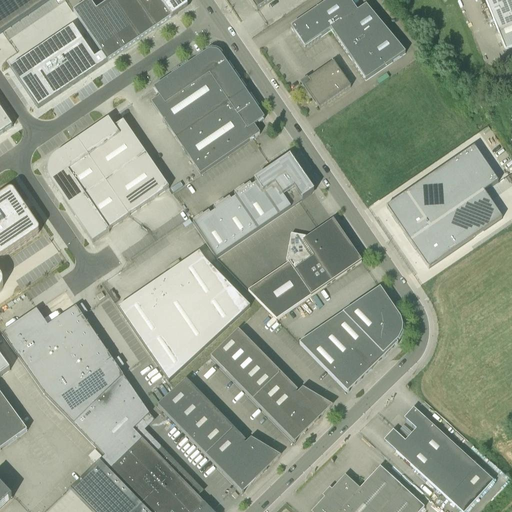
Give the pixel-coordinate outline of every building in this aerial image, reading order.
[(188,8),(185,4),(182,0),(112,0),(96,11),(90,1),(73,12),(108,63),(188,8)] [(249,0),(257,12),(274,0),(249,0)] [(405,54),(366,7),(358,13),(348,0),(332,0),(291,28),(305,49),(331,31),(365,81),(366,82),(405,54)] [(511,0),(484,0),(498,32),(505,51),(511,48),(511,0)] [(73,27),(11,69),(38,110),(108,63),(102,54),(95,59),(73,27)] [(264,120),(220,56),(219,55),(218,54),(217,53),(216,53),(215,52),(214,52),(213,52),(211,52),(210,52),(209,52),(208,53),(207,53),(142,98),(148,106),(141,110),(188,179),(191,183),(260,136),(254,126),(264,120)] [(320,110),(351,88),(334,64),(308,81),(311,84),(305,88),(320,110)] [(0,136),(13,127),(0,108),(0,136)] [(53,182),(64,199),(62,200),(74,217),(76,216),(87,232),(85,234),(92,244),(109,233),(108,231),(169,190),(123,123),(114,129),(108,121),(92,132),(93,134),(58,158),(57,159),(54,161),(52,164),(51,167),(50,171),(50,175),(51,178),(53,182)] [(503,219),(484,193),(499,183),(474,148),(386,208),(429,270),(503,219)] [(257,184),(280,217),(314,194),(290,158),(255,182),(257,184)] [(2,177),(0,178),(0,194),(9,188),(2,177)] [(258,232),(280,217),(257,184),(252,187),(250,185),(234,196),(236,198),(258,232)] [(0,259),(1,259),(2,258),(37,235),(38,233),(39,232),(39,231),(38,229),(25,209),(26,208),(26,207),(26,206),(25,205),(24,205),(23,205),(22,205),(14,194),(13,193),(12,192),(11,192),(10,192),(9,193),(0,199),(0,259)] [(238,246),(258,232),(236,198),(231,202),(230,199),(213,210),(215,212),(238,246)] [(217,260),(238,246),(215,212),(210,216),(209,213),(193,224),(217,260)] [(362,263),(333,222),(309,238),(291,235),(286,261),(289,264),(248,292),(263,307),(277,321),(362,263)] [(206,263),(200,254),(118,310),(169,384),(251,309),(206,263)] [(381,291),(300,346),(348,395),(398,346),(397,345),(399,343),(403,335),(403,329),(401,321),(381,291)] [(73,426),(123,377),(119,371),(113,363),(82,317),(77,309),(76,309),(48,328),(37,312),(2,335),(45,397),(73,426)] [(211,359),(220,369),(248,341),(239,332),(211,359)] [(220,369),(229,377),(257,350),(248,341),(220,369)] [(229,377),(246,394),(273,367),(257,350),(229,377)] [(246,394),(254,403),(282,376),(273,367),(246,394)] [(295,445),(304,436),(287,419),(312,395),(302,389),(298,393),(282,376),(254,403),(295,445)] [(211,511),(166,465),(170,461),(138,427),(149,416),(148,415),(125,381),(123,377),(73,426),(105,458),(71,491),(91,511),(211,511)] [(159,410),(171,422),(197,397),(187,386),(188,385),(187,383),(176,394),(159,410)] [(0,510),(12,499),(0,485),(0,451),(27,432),(0,394),(0,510)] [(287,419),(304,436),(333,408),(312,395),(287,419)] [(171,422),(183,434),(209,409),(210,408),(198,396),(197,397),(171,422)] [(183,434),(194,446),(221,421),(209,409),(183,434)] [(385,444),(460,511),(466,511),(493,483),(415,411),(406,421),(416,431),(405,443),(395,433),(385,444)] [(194,446),(206,458),(207,458),(232,433),(221,421),(194,446)] [(233,432),(232,433),(207,458),(218,470),(245,444),(244,444),(246,442),(245,441),(243,443),(233,432)] [(246,445),(245,444),(218,470),(242,495),(244,493),(242,491),(261,472),(263,474),(267,470),(266,469),(277,458),(265,451),(266,449),(251,440),(246,445)] [(313,511),(421,511),(425,509),(387,475),(380,468),(360,491),(345,477),(332,491),(330,489),(322,497),(324,499),(313,511)]
